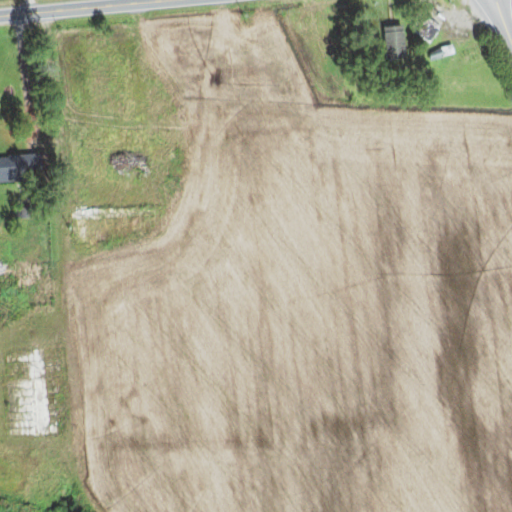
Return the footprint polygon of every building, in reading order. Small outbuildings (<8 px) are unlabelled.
[(438,29),(423,16),(412,29),(427,42),(438,29)] [(402,26),(382,26),(382,59),(402,59),(402,26)] [(0,182),(27,181),(26,172),(38,171),(36,154),(0,156),(0,182)] [(70,204),(71,222),(156,217),(155,199),(70,204)] [(0,267),(8,268),(8,258),(0,257),(0,267)] [(29,439),(58,437),(53,350),(24,352),(29,439)]
